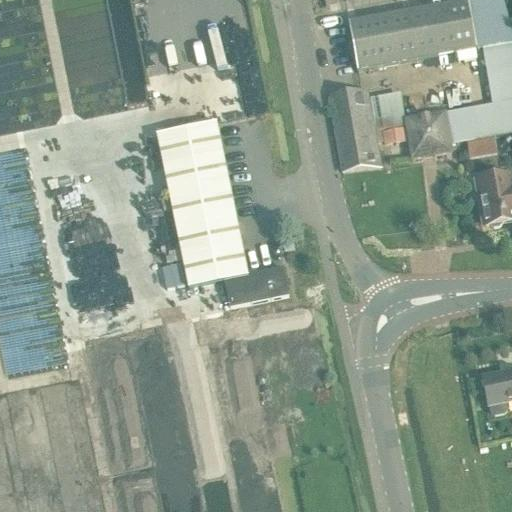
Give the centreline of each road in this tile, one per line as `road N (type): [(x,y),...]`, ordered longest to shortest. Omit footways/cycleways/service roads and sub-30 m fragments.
road 1 (tertiary): [(385,303),(338,228),(293,0)]
road 2 (unknown): [(30,139),(171,113),(179,103),(171,0)]
road 3 (tertiary): [(404,511),(373,363)]
